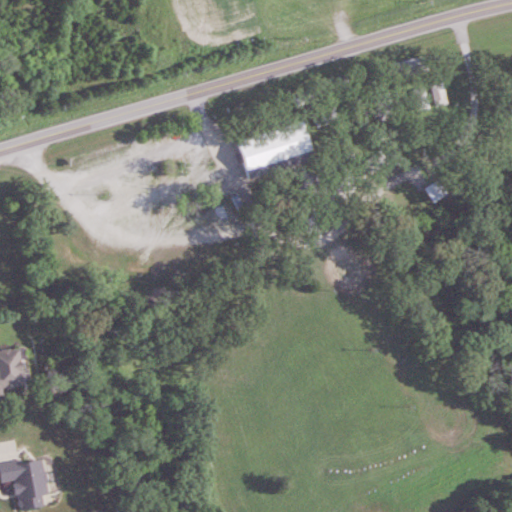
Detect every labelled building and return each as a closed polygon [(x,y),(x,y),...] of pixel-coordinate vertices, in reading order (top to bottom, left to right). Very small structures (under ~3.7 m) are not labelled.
[(389,79),(427,72),(424,56),(386,64),(389,79)] [(434,107),(446,104),(442,83),(430,85),(434,107)] [(411,88),(415,111),(428,109),(424,86),(411,88)] [(379,120),(395,115),(387,92),(371,98),(379,120)] [(334,110),(314,114),(316,125),(336,121),(334,110)] [(235,140),(244,177),(310,159),(300,122),(235,140)] [(360,164),(369,176),(387,162),(378,150),(360,164)] [(334,216),(359,177),(342,165),(331,182),(311,170),(297,191),(309,199),(294,222),(310,233),(325,210),(334,216)] [(432,202),(446,192),(436,179),(422,189),(432,202)] [(20,374),(28,373),(27,350),(0,351),(0,397),(1,397),(1,390),(20,390),(20,374)] [(0,465),(0,483),(12,482),(16,511),(42,508),(40,497),(45,496),(40,460),(0,465)]
